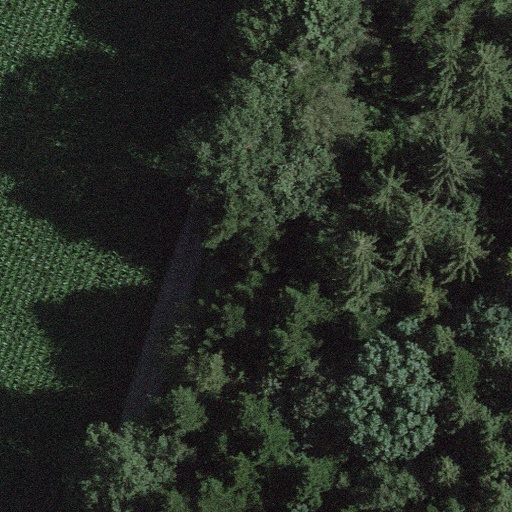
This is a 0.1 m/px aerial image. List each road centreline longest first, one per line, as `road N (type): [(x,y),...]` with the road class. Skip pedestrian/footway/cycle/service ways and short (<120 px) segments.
road 1 (unclassified): [(113,511),(144,398),(288,0)]
road 2 (track): [(511,282),(275,511)]
